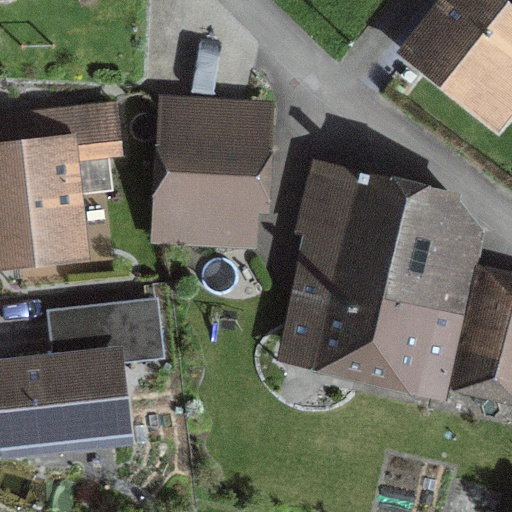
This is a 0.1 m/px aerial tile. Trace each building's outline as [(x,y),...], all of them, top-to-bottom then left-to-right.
[(511,0),(454,0),(409,64),(511,135),(511,0)] [(252,239),(261,107),(176,101),(167,233),(252,239)] [(67,130),(0,134),(0,259),(74,255),(67,130)] [(414,202),(327,175),(278,337),(511,407),(511,309),(434,286),(451,223),(414,202)] [(0,448),(121,436),(112,342),(0,352),(0,448)]
